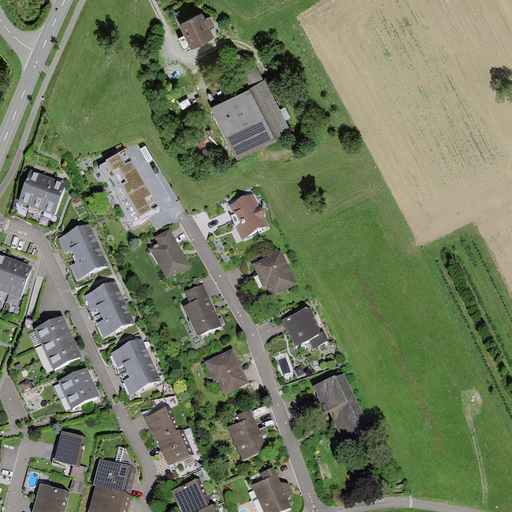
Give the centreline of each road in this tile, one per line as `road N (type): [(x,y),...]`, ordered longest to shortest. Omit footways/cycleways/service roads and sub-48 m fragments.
road 1 (residential): [(313,511),(247,327),(185,219)]
road 2 (residential): [(110,394),(43,244),(0,222)]
road 3 (residential): [(343,511),(411,503),(462,511)]
